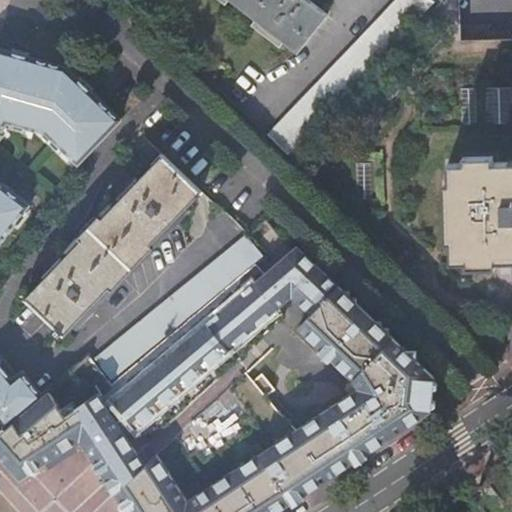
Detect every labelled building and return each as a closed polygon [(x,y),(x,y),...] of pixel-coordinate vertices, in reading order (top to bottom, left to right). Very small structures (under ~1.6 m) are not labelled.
[(230,0),(298,53),(327,16),(307,0),(230,0)] [(435,3),(430,0),(396,0),(268,135),(289,155),(427,11),(435,3)] [(437,0),(430,0),(435,3),(427,11),(431,16),(439,1),(437,0)] [(460,0),(437,0),(439,1),(431,16),(461,42),(460,0)] [(0,244),(20,218),(29,206),(0,183),(0,131),(2,130),(7,122),(9,123),(28,128),(35,130),(52,148),(57,143),(64,151),(79,164),(99,143),(121,120),(92,92),(78,78),(67,68),(29,57),(12,52),(0,48),(0,244)] [(13,49),(12,52),(29,57),(30,54),(13,49)] [(80,76),(78,78),(92,92),(94,89),(80,76)] [(28,128),(9,123),(8,128),(27,133),(28,128)] [(52,148),(60,155),(64,151),(57,143),(52,148)] [(152,244),(202,192),(164,156),(138,181),(134,177),(126,188),(117,196),(121,199),(103,218),(100,215),(78,238),(81,241),(64,259),(60,256),(42,274),(46,277),(26,298),(59,329),(56,332),(60,337),(64,333),(66,335),(111,288),(114,291),(156,247),(152,244)] [(453,264),(467,264),(467,270),(497,269),(496,263),(511,262),(511,162),(493,163),(492,157),(464,158),(463,164),(450,164),(453,264)] [(29,206),(20,218),(31,226),(40,215),(29,206)] [(262,255),(246,234),(96,358),(113,380),(262,255)] [(278,511),(290,504),(385,441),(431,412),(434,377),(330,276),(297,245),(272,267),(106,409),(97,395),(76,409),(73,404),(60,412),(48,392),(43,396),(5,428),(0,421),(0,458),(18,480),(78,439),(86,452),(103,478),(125,511),(278,511)] [(0,421),(5,428),(43,396),(22,372),(17,376),(1,356),(0,356),(0,421)]
